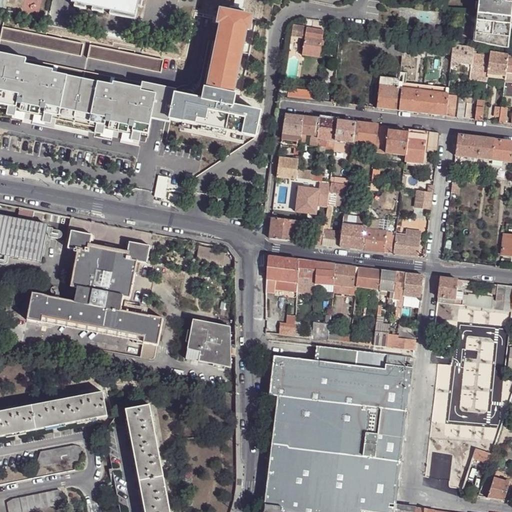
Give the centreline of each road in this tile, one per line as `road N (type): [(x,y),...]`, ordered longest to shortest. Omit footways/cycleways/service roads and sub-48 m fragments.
road 1 (residential): [(431,269),(404,496),(511,511)]
road 2 (residential): [(447,126),(281,105),(267,218),(254,240)]
road 3 (residential): [(254,240),(248,511)]
road 4 (residential): [(254,240),(0,189)]
road 5 (residential): [(431,269),(254,240)]
road 6 (residential): [(447,126),(431,269)]
